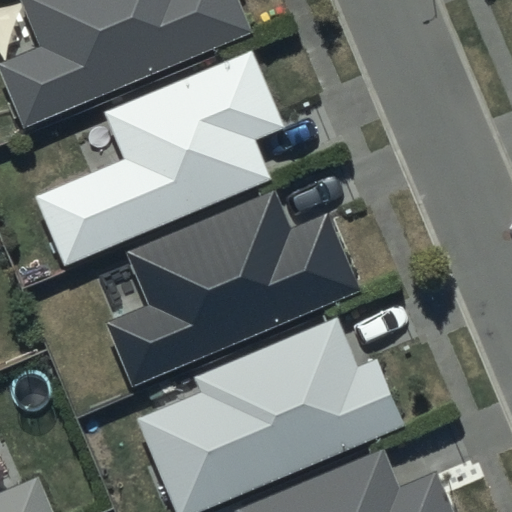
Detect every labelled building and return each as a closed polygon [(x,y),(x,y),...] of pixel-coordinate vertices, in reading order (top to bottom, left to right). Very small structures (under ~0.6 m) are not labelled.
[(32,0),(30,1),(50,50),(0,70),(0,74),(25,136),(257,43),(239,0),(32,0)] [(228,62),(101,115),(124,168),(40,203),(68,268),(69,267),(270,183),(260,158),(257,150),(286,138),(249,53),(228,62)] [(123,257),(147,315),(113,329),(137,386),(362,293),(329,213),(290,229),(280,206),(275,194),(263,199),(123,257)] [(326,328),(199,381),(207,399),(141,426),(176,511),(215,511),(407,433),(378,364),(357,372),(337,324),(326,328)] [(373,459),(248,511),(446,511),(435,484),(401,498),(383,455),(373,459)] [(0,496),(0,511),(48,511),(35,481),(0,496)]
